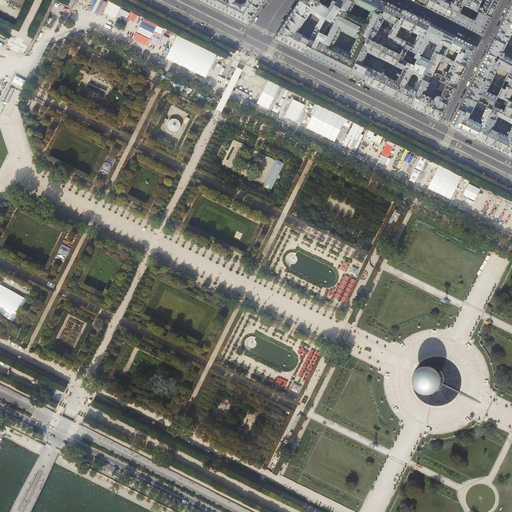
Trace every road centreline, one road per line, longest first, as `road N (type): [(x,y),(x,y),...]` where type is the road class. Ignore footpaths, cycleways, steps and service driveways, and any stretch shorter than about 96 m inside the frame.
road 1 (primary): [(0,407),(205,511)]
road 2 (residential): [(442,128),(257,36)]
